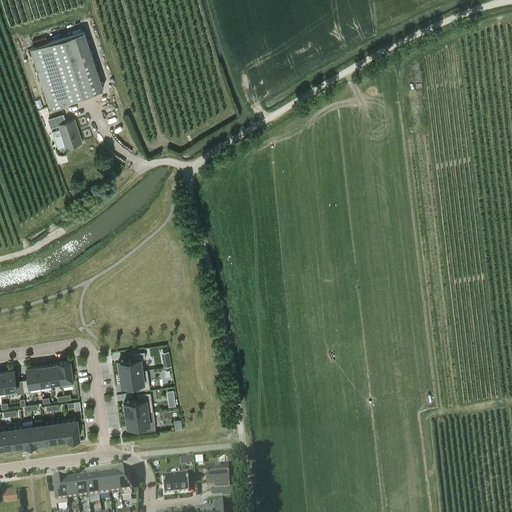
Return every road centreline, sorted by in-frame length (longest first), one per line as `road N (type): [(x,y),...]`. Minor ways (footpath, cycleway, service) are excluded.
road 1 (unclassified): [(511,0),(461,14),(356,65),(191,171),(189,197),(238,411)]
road 2 (residential): [(105,454),(91,353),(70,345),(0,356)]
road 3 (track): [(0,259),(25,253),(92,212),(140,167)]
